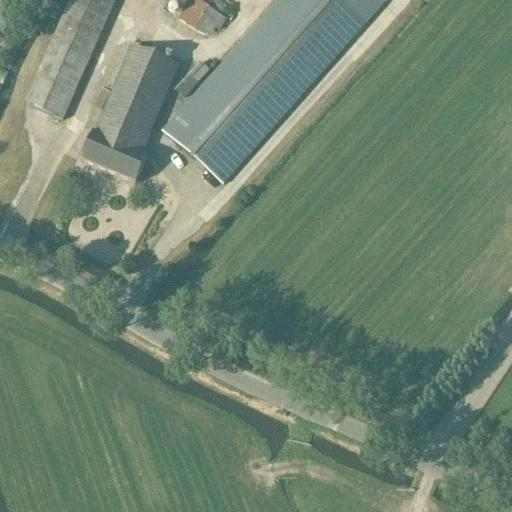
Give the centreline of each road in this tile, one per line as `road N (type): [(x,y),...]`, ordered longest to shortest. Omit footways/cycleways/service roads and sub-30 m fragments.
road 1 (unclassified): [(511,500),(230,375),(0,251)]
road 2 (track): [(119,312),(399,0)]
